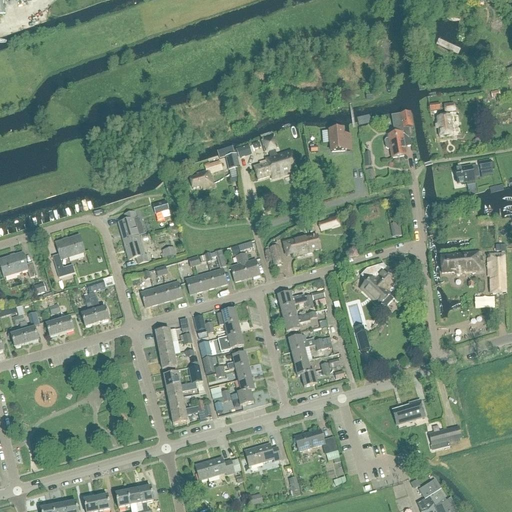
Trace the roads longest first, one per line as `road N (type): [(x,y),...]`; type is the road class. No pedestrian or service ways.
road 1 (residential): [(0,246),(94,223),(105,236),(132,330)]
road 2 (tertiary): [(286,414),(440,363)]
road 3 (tertiary): [(16,491),(165,449)]
road 4 (residential): [(271,288),(420,247)]
road 5 (residential): [(0,368),(132,330)]
road 6 (residential): [(132,330),(256,293)]
road 7 (tertiary): [(165,449),(286,414)]
road 8 (residential): [(286,414),(256,293)]
road 9 (residential): [(165,449),(132,330)]
